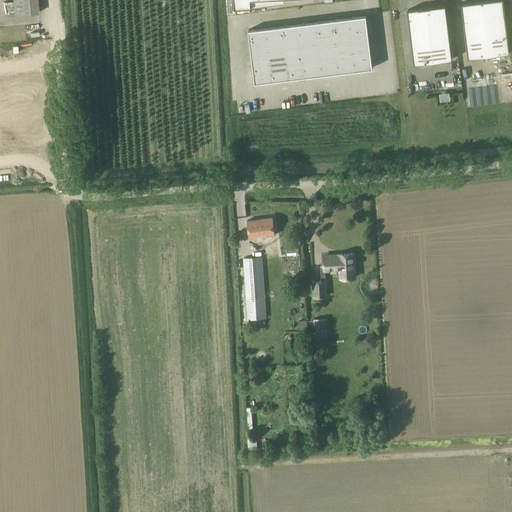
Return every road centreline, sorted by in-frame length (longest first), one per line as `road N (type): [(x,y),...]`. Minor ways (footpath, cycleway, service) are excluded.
road 1 (unclassified): [(52,0),(70,187),(96,195),(511,163)]
road 2 (track): [(0,161),(33,165),(70,187),(86,511)]
